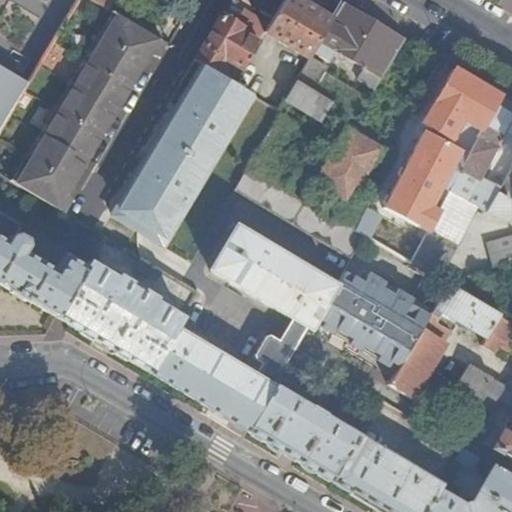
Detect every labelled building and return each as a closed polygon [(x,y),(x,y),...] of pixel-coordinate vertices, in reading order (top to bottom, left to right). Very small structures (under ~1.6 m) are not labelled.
[(0,0),(0,127),(26,85),(0,69),(0,0)] [(88,0),(104,10),(110,0),(88,0)] [(271,19),(282,0),(266,0),(259,12),(271,19)] [(328,23),(287,0),(282,0),(271,19),(266,27),(262,34),(306,61),(310,55),(328,23)] [(402,42),(339,5),(328,23),(310,55),(326,64),(331,55),(360,71),(354,81),(372,93),(402,42)] [(111,13),(107,11),(5,183),(10,186),(111,13)] [(151,55),(159,42),(111,13),(10,186),(59,215),(68,201),(61,197),(145,52),(151,55)] [(238,29),(217,16),(190,61),(209,72),(216,60),(222,64),(225,59),(241,68),(262,34),(266,27),(246,16),(238,29)] [(356,119),(370,95),(357,96),(304,65),(294,82),(331,103),(338,108),(350,115),(356,119)] [(497,99),(452,72),(419,123),(445,139),(437,145),(420,135),(382,211),(425,235),(435,215),(426,210),(438,189),(447,194),(497,99)] [(294,82),(282,100),(319,122),(331,103),(294,82)] [(511,109),(511,107),(497,99),(447,194),(474,209),(484,214),(500,186),(492,183),(489,187),(476,181),(498,143),(495,142),(511,109)] [(350,115),(338,108),(334,114),(346,122),(350,115)] [(245,167),(287,192),(297,176),(269,159),(291,124),(275,115),(245,167)] [(362,212),(364,210),(345,199),(354,184),(355,185),(376,152),(343,131),(311,181),(341,201),(330,219),(351,230),(362,212)] [(351,230),(330,219),(287,192),(245,167),(231,191),(350,262),(365,239),(351,230)] [(502,182),(500,186),(484,214),(510,222),(508,202),(503,200),(510,188),(502,182)] [(435,215),(425,235),(419,247),(408,264),(436,281),(474,209),(447,194),(435,215)] [(419,247),(362,212),(351,230),(365,239),(408,264),(419,247)] [(0,287),(53,319),(82,270),(57,255),(59,250),(32,234),(23,235),(18,242),(13,238),(15,232),(13,223),(0,216),(0,287)] [(121,228),(110,245),(136,260),(153,270),(164,253),(121,228)] [(207,268),(209,274),(289,322),(307,332),(311,326),(318,315),(334,289),(237,231),(230,232),(207,268)] [(492,272),(511,266),(511,239),(485,248),(492,272)] [(153,270),(136,260),(130,270),(152,281),(156,272),(153,270)] [(53,319),(147,374),(173,330),(178,321),(117,285),(120,281),(111,276),(108,280),(85,266),(82,270),(53,319)] [(334,289),(318,315),(338,327),(335,331),(380,357),(383,352),(401,363),(418,335),(421,331),(430,316),(371,281),(365,290),(350,280),(343,280),(334,289)] [(502,361),(511,343),(511,326),(447,288),(430,316),(421,331),(441,342),(449,330),(438,323),(443,315),(483,340),(479,348),(502,361)] [(318,315),(311,326),(320,332),(318,336),(328,341),(330,337),(350,349),(347,353),(356,358),(359,354),(376,363),(373,368),(383,374),(385,369),(394,375),(401,363),(383,352),(380,357),(335,331),(338,327),(318,315)] [(295,353),(307,332),(289,322),(277,343),(295,353)] [(147,374),(246,433),(273,389),(290,362),(295,353),(277,343),(267,337),(264,338),(252,355),(255,361),(260,364),(252,376),(173,330),(147,374)] [(394,375),(386,388),(408,401),(440,348),(418,335),(401,363),(394,375)] [(313,364),(295,353),(290,362),(308,373),(313,364)] [(495,401),(502,389),(466,368),(452,392),(487,414),(495,401)] [(511,375),(502,389),(511,394),(511,375)] [(246,433),(330,483),(356,438),(323,419),(324,416),(309,407),(307,409),(273,389),(246,433)] [(511,421),(511,432),(511,434),(506,431),(502,437),(491,430),(482,445),(511,462),(511,394),(502,389),(495,401),(511,411),(511,414),(509,420),(511,421)] [(330,483),(379,511),(422,511),(435,490),(438,485),(356,438),(330,483)] [(469,471),(477,460),(459,449),(453,460),(469,471)] [(188,481),(197,467),(189,462),(180,476),(188,481)] [(511,511),(511,481),(490,468),(469,503),(461,505),(435,490),(422,511),(511,511)]
